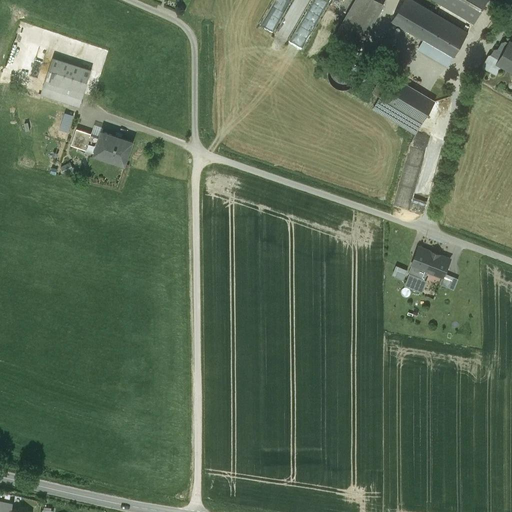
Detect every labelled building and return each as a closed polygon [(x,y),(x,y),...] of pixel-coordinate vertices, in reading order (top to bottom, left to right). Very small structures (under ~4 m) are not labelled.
[(384,4),(377,0),(356,0),(336,35),(358,48),(384,4)] [(468,32),(414,0),(403,0),(391,21),(423,40),(418,48),(448,66),(453,57),(468,32)] [(486,0),(436,0),(474,21),(475,20),(486,0)] [(511,42),(510,41),(499,59),(497,63),(498,63),(511,71),(511,42)] [(489,55),(483,66),(493,72),(498,63),(497,63),(499,59),(491,54),(489,55)] [(92,69),(53,57),(41,95),(81,106),(92,69)] [(343,59),(339,59),(337,61),(334,62),(332,64),(331,65),(330,67),(329,69),(328,71),(328,72),(328,74),(328,75),(328,77),(328,79),(329,81),(330,83),(332,85),(333,87),(334,88),(336,88),(337,89),(339,90),(342,90),(344,91),(347,90),(349,89),(352,88),(353,87),(354,86),(356,85),(357,83),(358,81),(359,79),(359,78),(359,76),(359,74),(359,73),(359,72),(359,70),(358,68),(357,66),(355,64),(353,62),(352,61),(350,61),(348,60),(346,59),(343,59)] [(434,102),(391,77),(373,109),(415,134),(434,102)] [(134,140),(103,130),(101,137),(91,133),(91,132),(77,128),(72,145),(97,153),(97,151),(115,157),(114,160),(126,164),(134,140)] [(450,259),(419,247),(405,280),(421,286),(427,271),(437,275),(436,277),(439,278),(440,276),(442,277),(450,259)] [(404,279),(407,268),(396,265),(393,275),(404,279)] [(12,502),(0,499),(0,511),(8,511),(8,510),(12,510),(12,502)]
